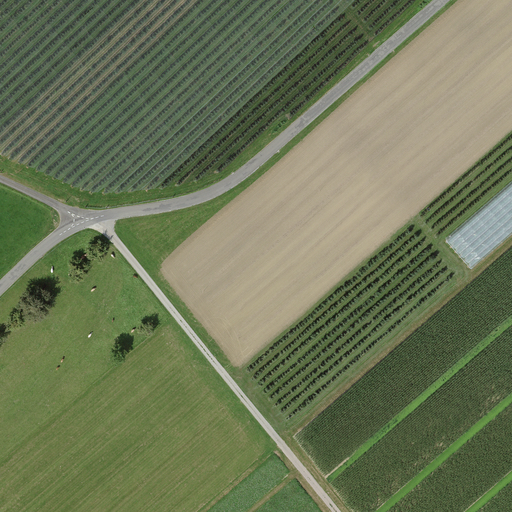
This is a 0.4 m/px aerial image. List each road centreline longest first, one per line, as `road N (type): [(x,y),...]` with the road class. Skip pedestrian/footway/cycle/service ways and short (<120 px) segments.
road 1 (unclassified): [(82,220),(196,200),(230,183),(444,0)]
road 2 (track): [(337,511),(102,227),(82,220)]
